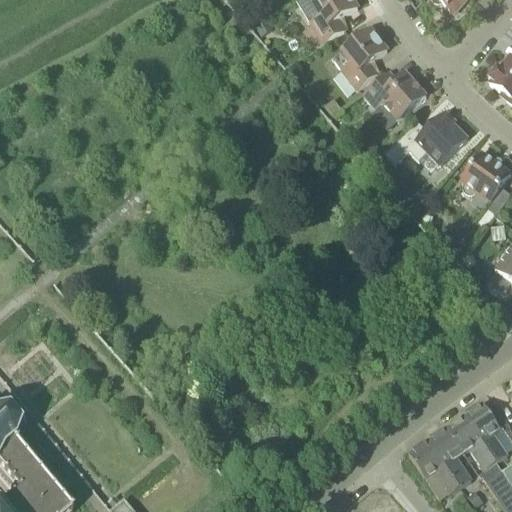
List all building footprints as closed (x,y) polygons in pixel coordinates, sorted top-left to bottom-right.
[(304,0),(300,3),(303,8),(303,11),(304,14),(305,18),(307,20),(309,21),(311,22),(313,25),(310,28),(311,30),(301,37),(313,56),(346,36),(339,24),(358,13),(349,0),(304,0)] [(453,18),(469,0),(431,0),(431,3),(432,6),(435,9),(438,10),(441,9),(442,8),(453,18)] [(258,31),(265,39),(270,35),(272,31),(270,26),(266,25),(258,31)] [(370,69),(387,56),(371,35),(333,64),(341,75),(357,96),(378,79),(370,69)] [(511,62),(510,61),(500,74),(497,72),(489,84),(491,86),(489,88),(508,102),(506,105),(511,109),(511,62)] [(398,87),(389,77),(363,100),(376,115),(383,110),(398,127),(426,102),(406,79),(398,87)] [(342,114),(334,104),(326,110),(334,120),(342,114)] [(450,122),(445,117),(426,136),(418,127),(399,146),(416,163),(425,154),(440,170),(467,144),(447,124),(450,122)] [(376,158),(378,152),(375,146),(368,144),(362,148),(361,154),(365,160),(371,161),(376,158)] [(473,201),(477,198),(490,208),(477,225),(487,232),(511,200),(501,193),(511,179),(482,158),(461,187),(464,189),(463,192),(463,193),(463,196),(464,199),(467,201),(470,202),(473,201)] [(464,233),(461,239),(462,246),(468,249),(474,248),(477,242),(477,236),(471,232),(464,233)] [(511,253),(495,276),(497,278),(492,285),(491,291),(501,298),(507,296),(511,289),(511,288),(511,253)] [(472,278),(479,268),(468,261),(461,271),(472,278)] [(500,434),(483,410),(465,422),(497,468),(507,461),(492,439),(500,434)] [(0,467),(17,453),(16,452),(16,451),(18,451),(18,449),(13,447),(19,434),(24,433),(24,430),(18,431),(8,419),(10,414),(6,413),(5,418),(0,418),(0,467)] [(478,465),(485,476),(480,480),(498,504),(511,494),(511,483),(505,474),(502,476),(496,469),(497,468),(465,422),(447,434),(463,459),(470,454),(478,465)] [(463,459),(447,434),(429,447),(453,482),(460,493),(472,485),(464,475),(456,464),(463,459)] [(448,499),(449,501),(460,493),(453,482),(429,447),(409,460),(433,496),(439,505),(448,499)] [(0,467),(0,511),(65,511),(43,485),(17,453),(0,467)] [(474,511),(477,511),(484,507),(476,496),(468,502),(474,511)] [(128,511),(123,505),(122,507),(116,500),(106,509),(108,511),(128,511)] [(452,508),(454,511),(469,511),(462,501),(452,508)]
